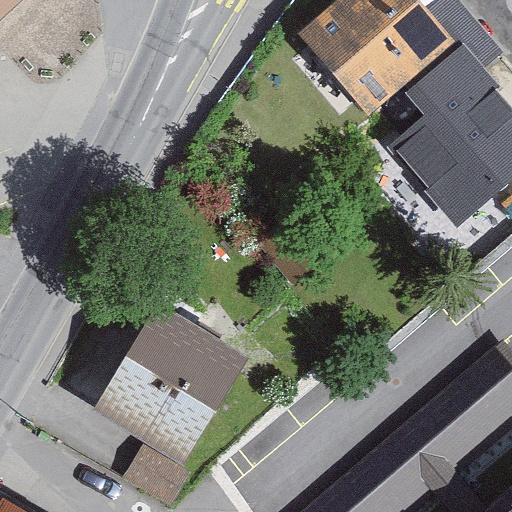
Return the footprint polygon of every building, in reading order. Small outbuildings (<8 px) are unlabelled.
[(0,0),(0,18),(18,0),(0,0)] [(375,118),(473,46),(439,0),(355,0),(312,32),(375,118)] [(417,97),(490,190),(511,172),(511,94),(477,50),(417,97)] [(107,411),(205,471),(271,363),(173,303),(107,411)] [(455,468),(511,420),(511,361),(502,349),(309,511),(403,511),(430,489),(455,468)] [(491,511),(455,468),(430,489),(449,511),(491,511)]
